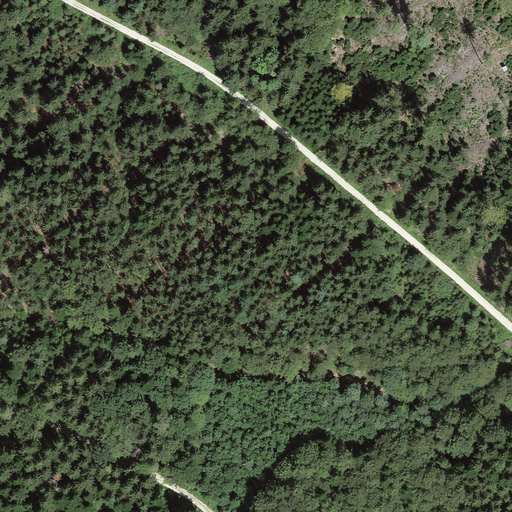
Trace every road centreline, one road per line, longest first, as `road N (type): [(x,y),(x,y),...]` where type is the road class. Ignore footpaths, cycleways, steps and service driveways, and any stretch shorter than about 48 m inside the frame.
road 1 (track): [(62,0),(217,83),(511,333)]
road 2 (track): [(0,393),(208,511)]
